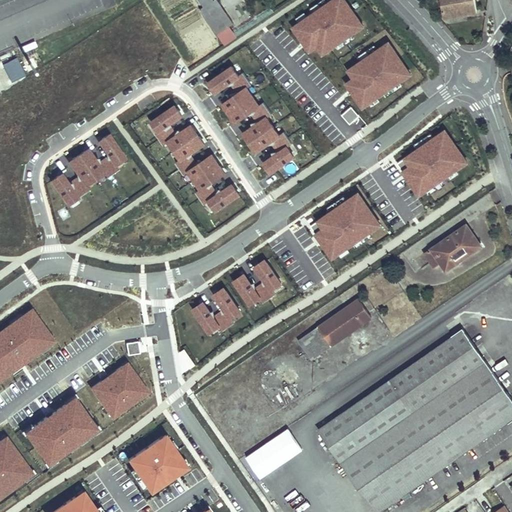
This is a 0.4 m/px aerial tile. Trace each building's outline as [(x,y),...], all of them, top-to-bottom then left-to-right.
[(234,23),(217,0),(199,0),(204,7),(200,9),(217,35),(229,26),(234,23)] [(345,0),(331,0),(291,28),(309,54),(316,49),(322,57),(365,27),(345,0)] [(477,12),(475,0),(441,0),(444,17),(477,12)] [(236,37),(229,26),(217,35),(224,45),(236,37)] [(413,76),(389,41),(346,71),(352,79),(344,84),(362,110),(413,76)] [(231,70),(209,84),(216,95),(238,81),(231,70)] [(248,89),(221,107),(234,126),(261,109),(248,89)] [(175,107),(149,124),(210,217),(242,197),(233,185),(219,194),(213,185),(228,176),(214,155),(198,165),(192,156),(207,147),(193,126),(178,135),(172,126),(183,119),(175,107)] [(341,115),(350,125),(360,116),(351,107),(341,115)] [(267,120),(242,136),(254,155),(279,139),(267,120)] [(468,163),(444,129),(402,158),(408,166),(400,172),(418,197),(468,163)] [(51,181),(67,206),(90,192),(88,188),(104,178),(106,181),(121,171),(118,167),(127,162),(110,135),(97,144),(105,157),(97,162),(89,149),(66,164),(79,182),(72,187),(63,173),(51,181)] [(288,149),(263,165),(269,174),(294,158),(288,149)] [(381,226),(358,192),(315,221),(320,229),(313,234),(331,260),(381,226)] [(479,244),(465,225),(439,244),(452,263),(479,244)] [(193,304),(211,332),(220,326),(223,330),(236,322),(233,317),(256,302),(259,307),(277,295),(273,289),(283,282),(267,257),(254,265),(266,283),(259,288),(247,270),(234,278),(246,296),(238,301),(226,283),(213,291),(225,311),(217,316),(204,297),(193,304)] [(372,319),(357,298),(317,326),(317,327),(297,341),(311,360),(331,346),(331,347),(372,319)] [(379,511),(511,419),(511,396),(463,327),(318,428),(376,511),(379,511)] [(190,367),(196,363),(185,347),(179,352),(190,367)] [(128,455),(151,487),(190,460),(168,428),(128,455)] [(45,510),(46,511),(104,511),(84,483),(45,510)]
